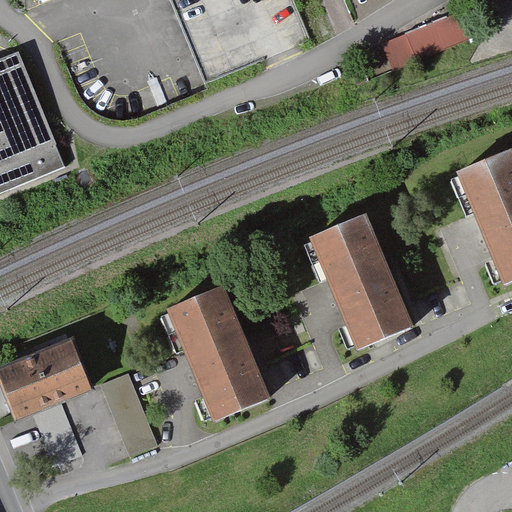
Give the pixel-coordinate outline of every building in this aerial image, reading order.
[(295,0),(171,0),(208,84),(312,40),(295,0)] [(470,11),(387,45),(399,74),(482,41),(470,11)] [(0,63),(0,201),(75,171),(28,53),(0,63)] [(511,154),(457,176),(502,289),(511,284),(511,154)] [(364,219),(309,241),(355,356),(410,334),(364,219)] [(222,291),(165,315),(212,428),(269,404),(222,291)] [(70,344),(0,373),(0,382),(18,426),(91,396),(70,344)] [(157,445),(129,376),(101,387),(129,457),(157,445)]
